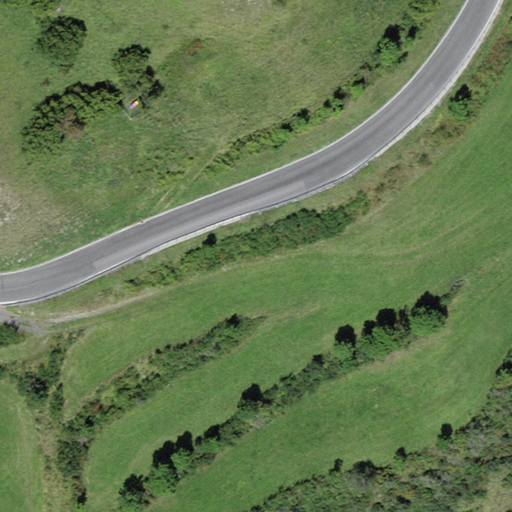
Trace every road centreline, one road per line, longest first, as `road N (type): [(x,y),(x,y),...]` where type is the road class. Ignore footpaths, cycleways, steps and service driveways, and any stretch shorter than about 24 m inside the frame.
road 1 (tertiary): [(0,286),(42,277),(351,142),(429,72),(474,0)]
road 2 (track): [(0,312),(44,325),(76,322),(240,268)]
